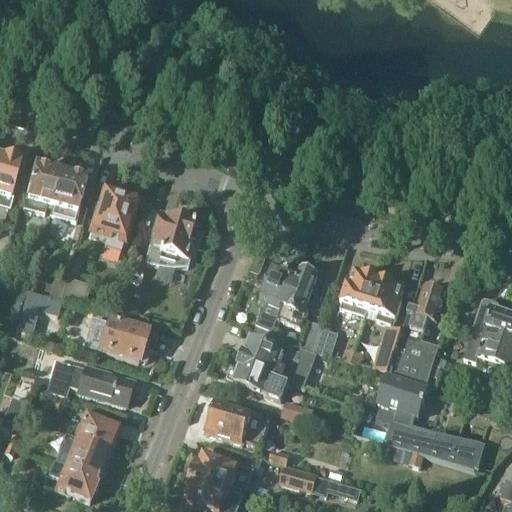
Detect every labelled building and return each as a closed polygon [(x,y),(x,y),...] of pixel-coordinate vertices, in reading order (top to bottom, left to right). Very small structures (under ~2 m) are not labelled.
[(0,224),(4,225),(7,214),(10,204),(20,168),(18,167),(16,162),(9,160),(7,163),(0,161),(0,224)] [(26,204),(24,213),(44,219),(47,210),(51,211),(60,178),(52,176),(51,175),(50,175),(51,172),(39,169),(38,172),(36,171),(27,204),(26,204)] [(51,211),(49,220),(55,222),(76,227),(79,218),(77,218),(80,205),(81,203),(86,184),(84,184),(82,180),(74,178),(71,180),(70,180),(69,180),(69,181),(60,178),(51,211)] [(103,195),(88,244),(98,247),(99,246),(102,248),(102,250),(119,256),(123,245),(124,245),(136,205),(133,204),(131,200),(123,198),(119,200),(103,195)] [(135,262),(127,286),(139,289),(147,265),(150,266),(158,268),(159,262),(160,258),(174,262),(172,268),(172,270),(179,270),(188,270),(189,267),(194,249),(189,247),(193,232),(194,228),(185,225),(184,225),(182,223),(177,221),(174,222),(173,222),(166,220),(164,226),(157,224),(148,253),(145,265),(138,263),(135,262)] [(259,321),(256,330),(272,336),(277,324),(287,299),(295,279),(292,278),(295,272),(293,269),(285,266),(282,267),(280,273),(279,273),(279,272),(278,273),(277,273),(273,275),(272,275),(271,279),(266,291),(260,307),(264,309),(259,321)] [(287,299),(277,324),(302,333),(305,325),(309,316),(304,314),(317,281),(316,280),(318,275),(317,272),(308,268),(305,270),(303,275),(301,275),(298,280),(295,279),(287,299)] [(341,313),(367,321),(380,281),(377,280),(375,278),(370,277),(366,277),(353,273),(349,289),(347,287),(340,306),(343,306),(341,313)] [(381,281),(380,281),(367,321),(392,329),(393,324),(397,325),(403,306),(399,305),(404,289),(392,285),(389,283),(384,281),(381,281)] [(58,282),(52,302),(63,305),(69,285),(58,282)] [(70,283),(63,305),(87,312),(93,290),(70,283)] [(389,378),(428,390),(440,350),(423,344),(429,327),(437,330),(447,299),(442,297),(443,294),(430,290),(429,293),(424,292),(417,314),(410,312),(403,336),(402,336),(389,378)] [(28,294),(18,291),(8,319),(18,322),(28,294)] [(35,298),(31,313),(58,321),(63,306),(41,299),(35,298)] [(137,320),(141,306),(125,301),(121,315),(137,320)] [(483,306),(472,338),(511,352),(511,324),(496,318),(498,311),(497,309),(485,305),(483,306)] [(108,329),(92,324),(83,351),(100,356),(99,358),(138,369),(138,367),(145,367),(148,358),(142,353),(147,338),(108,327),(108,329)] [(316,357),(323,332),(324,330),(309,325),(302,351),(305,352),(304,354),(315,358),(316,357)] [(389,378),(402,336),(388,331),(375,374),(389,378)] [(323,332),(316,357),(330,361),(338,337),(323,332)] [(497,376),(499,379),(511,384),(511,383),(511,352),(472,338),(463,364),(476,368),(478,363),(499,370),(497,376)] [(289,385),(288,387),(304,392),(315,358),(304,354),(305,352),(302,351),(300,357),(286,352),(284,357),(251,345),(246,360),(244,359),(241,367),(289,385)] [(356,355),(347,353),(343,365),(352,368),(356,355)] [(356,355),(352,368),(362,370),(366,357),(356,355)] [(54,365),(47,387),(35,384),(32,393),(65,403),(68,393),(79,396),(78,399),(126,412),(132,387),(109,381),(109,379),(86,372),(85,374),(54,365)] [(267,402),(281,407),(288,387),(289,385),(241,367),(239,373),(240,374),(239,375),(233,373),(228,384),(235,387),(234,388),(267,401),(267,402)] [(380,413),(376,425),(392,430),(388,441),(391,442),(388,451),(413,459),(423,462),(452,470),(472,476),(475,477),(475,476),(481,455),(479,454),(408,433),(408,432),(412,421),(418,422),(426,394),(386,382),(377,412),(380,413)] [(13,404),(4,426),(15,430),(23,408),(13,404)] [(281,419),(302,426),(306,414),(285,407),(281,419)] [(244,447),(261,452),(269,424),(215,408),(214,411),(212,413),(209,420),(210,424),(206,438),(244,450),(244,447)] [(86,420),(76,443),(109,456),(111,452),(113,453),(116,444),(114,443),(118,433),(86,420)] [(65,439),(54,467),(59,469),(65,471),(98,485),(99,482),(101,483),(104,474),(102,474),(109,456),(76,443),(65,439)] [(11,441),(8,449),(16,452),(19,444),(11,441)] [(372,457),(374,447),(364,444),(361,454),(372,457)] [(8,449),(5,458),(12,461),(16,452),(8,449)] [(270,465),(288,470),(291,460),(273,455),(270,465)] [(193,469),(191,476),(192,479),(191,482),(225,495),(241,501),(251,476),(203,457),(199,466),(197,466),(197,467),(193,469)] [(413,459),(410,469),(420,472),(423,462),(413,459)] [(48,478),(42,492),(45,493),(56,498),(57,495),(90,508),(93,498),(95,499),(99,489),(96,488),(98,485),(65,471),(59,469),(54,467),(52,466),(48,478)] [(285,472),(280,488),(311,497),(315,481),(285,472)] [(362,493),(319,480),(315,497),(328,501),(330,495),(359,504),(362,493)] [(184,505),(200,511),(236,511),(241,501),(225,495),(191,482),(189,481),(184,492),(186,493),(185,495),(188,496),(184,505)] [(511,511),(511,492),(507,491),(506,495),(504,494),(500,505),(503,506),(500,511),(511,511)]
